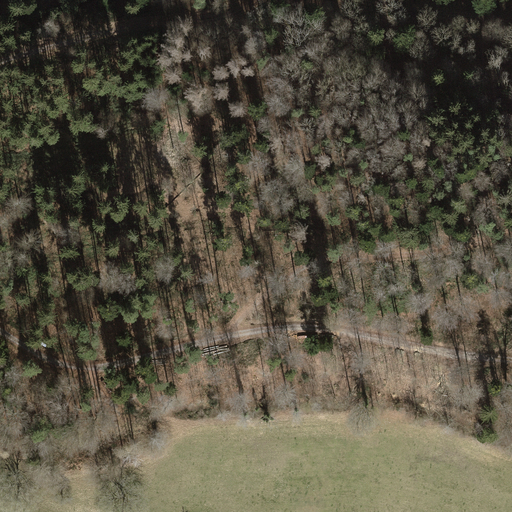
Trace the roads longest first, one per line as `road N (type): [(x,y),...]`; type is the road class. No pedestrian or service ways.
road 1 (track): [(243,321),(312,263),(435,256),(511,228)]
road 2 (track): [(243,321),(338,323),(511,351)]
road 3 (track): [(255,0),(227,18),(52,44),(0,62)]
road 4 (track): [(0,329),(36,354),(92,364),(243,321)]
road 5 (track): [(511,18),(358,0)]
